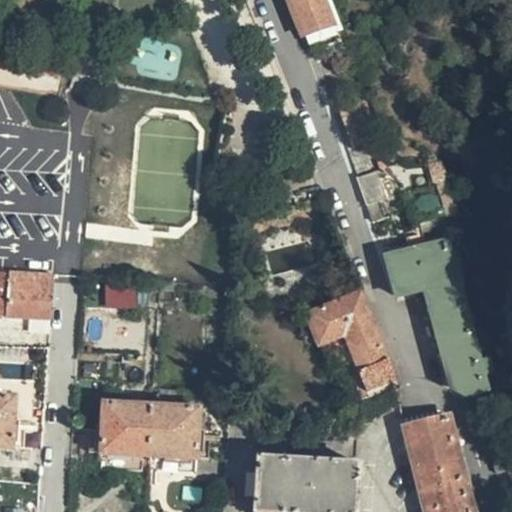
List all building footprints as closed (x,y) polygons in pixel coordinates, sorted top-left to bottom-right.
[(307,54),(336,43),(319,0),(306,0),(290,7),(307,54)] [(356,88),(330,98),(349,147),(376,137),(356,88)] [(377,167),(352,177),(367,219),(394,210),(377,167)] [(326,204),(325,200),(254,227),(260,241),(331,216),(326,204)] [(440,355),(476,344),(447,239),(381,257),(395,296),(421,288),(440,355)] [(11,295),(56,301),(60,254),(0,249),(0,276),(12,278),(11,295)] [(160,261),(117,258),(116,274),(158,278),(160,261)] [(189,281),(192,263),(160,261),(158,278),(189,281)] [(104,290),(104,308),(138,307),(137,290),(104,290)] [(371,329),(359,295),(302,315),(315,348),(320,347),(343,339),(371,329)] [(362,388),(388,377),(371,329),(343,339),(350,359),(362,388)] [(343,339),(320,347),(327,367),(350,359),(343,339)] [(486,381),(476,344),(440,355),(449,393),(486,381)] [(0,367),(0,394),(20,396),(22,370),(0,367)] [(102,405),(151,409),(153,380),(104,376),(102,405)] [(151,409),(201,412),(203,386),(153,380),(151,409)] [(0,394),(0,419),(18,422),(20,396),(0,394)] [(511,464),(490,400),(469,406),(489,471),(511,464)] [(102,405),(100,428),(113,429),(150,432),(151,409),(102,405)] [(197,436),(199,436),(201,412),(151,409),(150,432),(197,436)] [(413,472),(453,462),(440,414),(399,425),(413,472)] [(113,429),(100,428),(98,448),(111,449),(113,429)] [(111,449),(148,452),(149,447),(150,432),(113,429),(111,449)] [(197,436),(150,432),(149,447),(197,451),(197,436)] [(365,454),(268,445),(263,494),(360,502),(365,454)] [(418,487),(458,477),(453,462),(413,472),(418,487)] [(423,504),(462,491),(458,477),(418,487),(423,504)] [(425,511),(464,511),(468,511),(462,491),(423,504),(425,511)]
